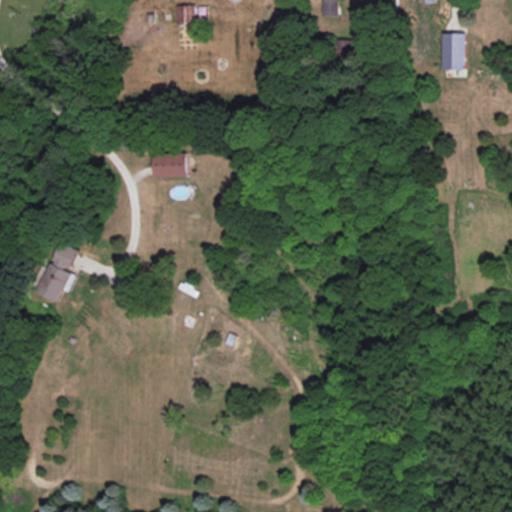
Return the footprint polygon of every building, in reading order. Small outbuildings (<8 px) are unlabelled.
[(323,0),(323,12),(338,12),(338,0),(323,0)] [(197,5),(178,5),(178,23),(197,23),(197,5)] [(444,69),(467,69),(467,33),(445,32),(444,69)] [(156,178),(190,176),(189,152),(155,154),(156,178)] [(83,250),(63,241),(41,290),(61,299),(83,250)]
